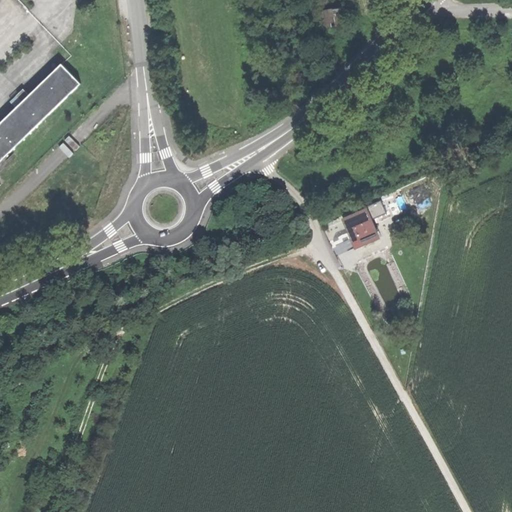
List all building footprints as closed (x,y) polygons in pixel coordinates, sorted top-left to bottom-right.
[(284,0),(295,63),(313,60),(302,0),(284,0)] [(323,0),(325,10),(343,7),(341,0),(323,0)] [(325,10),(329,28),(338,26),(346,24),(343,7),(325,10)] [(0,163),(84,83),(64,63),(0,123),(0,163)] [(354,250),(379,240),(367,210),(342,221),(354,250)] [(13,420),(20,404),(7,399),(1,415),(13,420)] [(14,438),(18,429),(11,427),(8,436),(14,438)]
